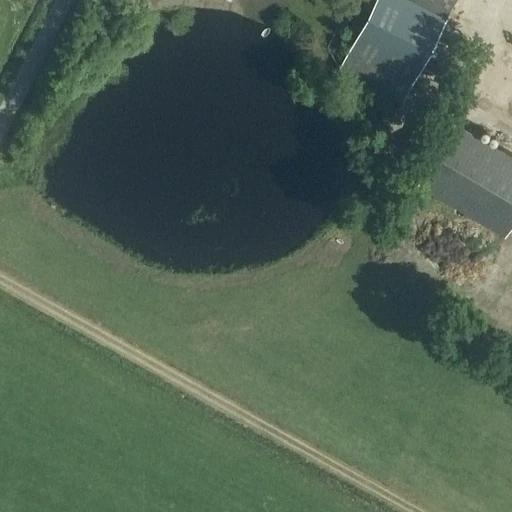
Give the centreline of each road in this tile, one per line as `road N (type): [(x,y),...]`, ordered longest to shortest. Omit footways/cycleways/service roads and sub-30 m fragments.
road 1 (track): [(0,279),(418,511)]
road 2 (unclassified): [(0,125),(63,0)]
